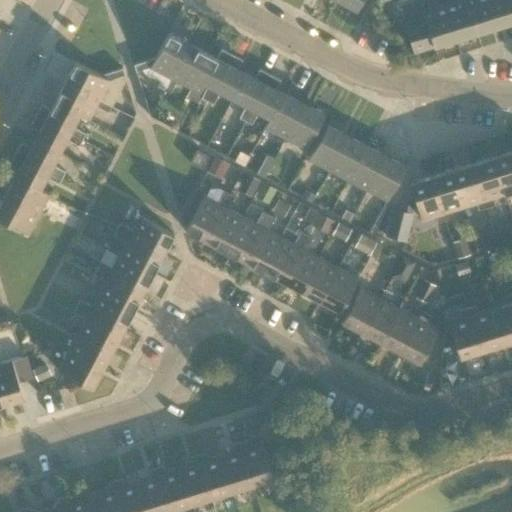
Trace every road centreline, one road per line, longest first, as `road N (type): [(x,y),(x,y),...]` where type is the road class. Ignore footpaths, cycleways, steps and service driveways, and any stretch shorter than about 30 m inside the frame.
road 1 (residential): [(0,450),(144,405),(185,337),(207,320),(236,324),(404,410),(434,411),(511,383)]
road 2 (residential): [(511,98),(391,83),(221,0)]
road 3 (residential): [(0,111),(51,0)]
